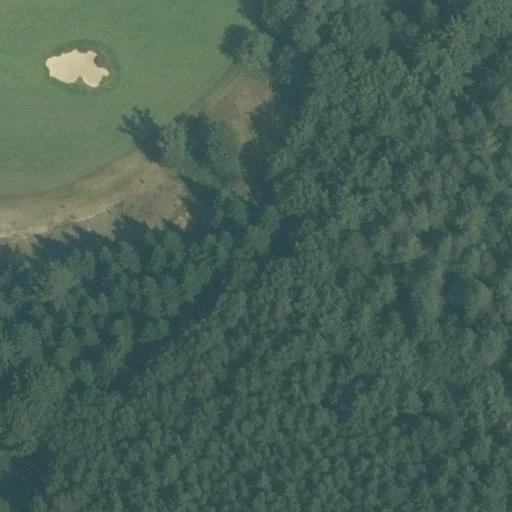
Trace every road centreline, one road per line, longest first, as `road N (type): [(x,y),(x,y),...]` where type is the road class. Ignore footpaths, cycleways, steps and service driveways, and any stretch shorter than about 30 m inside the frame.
road 1 (track): [(452,56),(344,217),(112,422),(0,430)]
road 2 (track): [(112,422),(29,511)]
